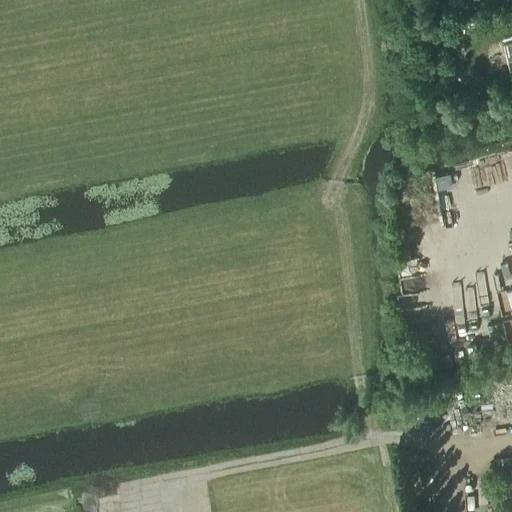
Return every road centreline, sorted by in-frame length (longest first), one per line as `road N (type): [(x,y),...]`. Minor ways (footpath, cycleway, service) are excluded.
road 1 (track): [(380,442),(359,383),(334,187),(367,129),(372,99),(356,0)]
road 2 (track): [(28,511),(380,442)]
road 3 (unknown): [(511,205),(465,241),(462,307)]
